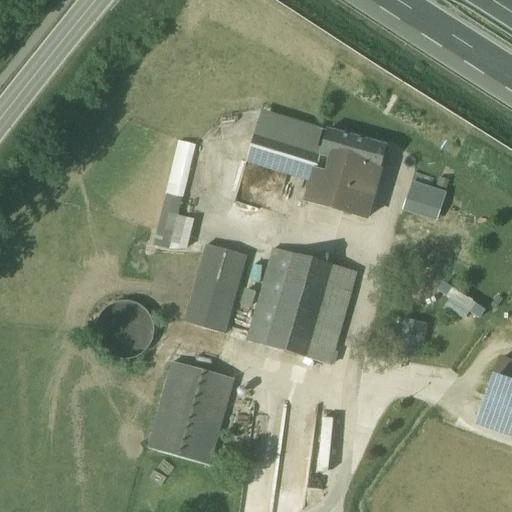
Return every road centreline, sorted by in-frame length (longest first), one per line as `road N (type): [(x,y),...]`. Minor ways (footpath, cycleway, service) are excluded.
road 1 (secondary): [(0,125),(100,0)]
road 2 (motorway): [(395,0),(511,75)]
